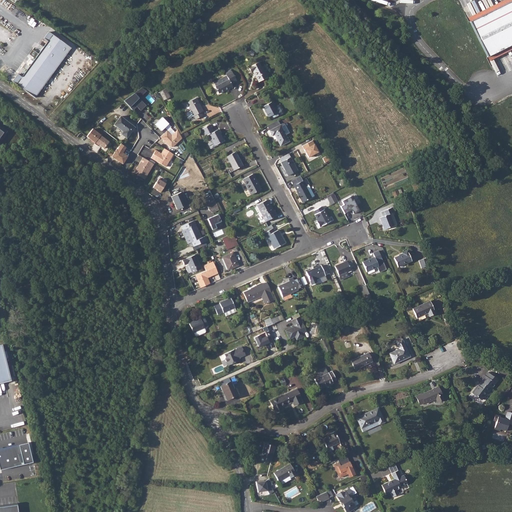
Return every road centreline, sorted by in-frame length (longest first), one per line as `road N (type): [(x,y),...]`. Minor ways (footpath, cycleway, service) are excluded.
road 1 (residential): [(200,409),(285,431),(339,400),(456,363)]
road 2 (residential): [(0,85),(121,176)]
road 3 (residential): [(172,306),(309,248)]
road 4 (residential): [(309,248),(239,118)]
road 5 (residential): [(121,176),(155,214),(172,306)]
